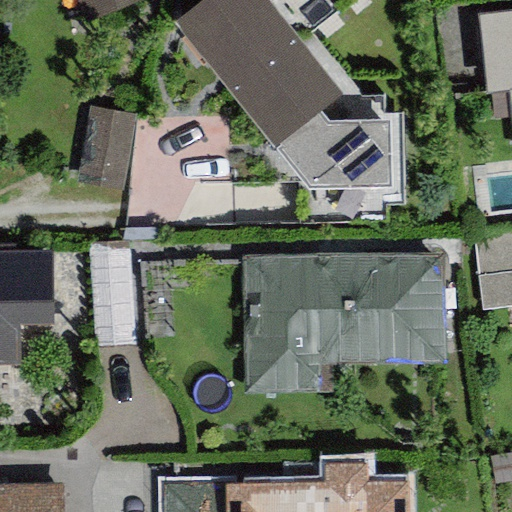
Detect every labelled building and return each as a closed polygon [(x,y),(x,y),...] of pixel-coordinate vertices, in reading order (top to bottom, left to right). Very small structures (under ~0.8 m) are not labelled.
[(76,0),(86,24),(140,0),(76,0)] [(269,0),(202,0),(176,21),(272,148),(275,146),(307,190),(390,186),(387,121),(330,120),(321,109),(342,93),(269,0)] [(132,192),(150,118),(104,107),(86,181),(132,192)] [(105,348),(144,346),(139,240),(99,242),(105,348)] [(52,249),(0,249),(0,365),(18,365),(18,323),(53,323),(52,249)] [(440,251),(241,257),(245,395),(330,392),(329,364),(443,361),(440,251)] [(511,256),(490,258),(493,306),(511,304),(511,256)] [(431,511),(431,484),(174,487),(174,511),(431,511)] [(0,511),(74,511),(74,488),(0,488),(0,511)]
